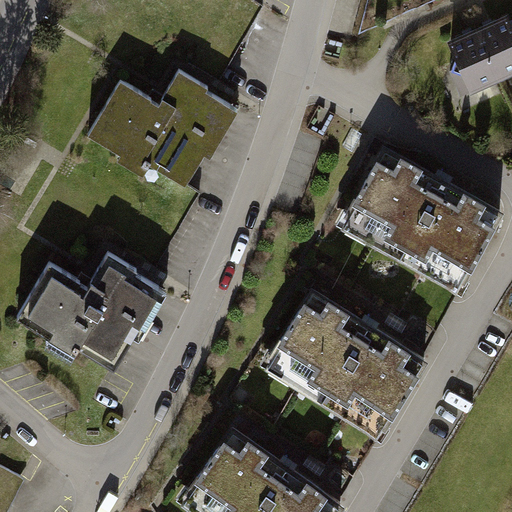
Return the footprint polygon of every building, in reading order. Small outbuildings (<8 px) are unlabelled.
[(511,35),(504,18),(474,31),(497,83),(511,76),(511,35)] [(474,31),(444,44),(452,62),(447,76),(460,80),(467,97),(497,83),(474,31)] [(205,86),(175,69),(157,101),(117,78),(85,132),(146,167),(148,163),(182,183),(203,148),(208,151),(233,107),(202,90),(205,86)] [(503,207),(381,139),(334,224),(457,291),(503,207)] [(133,267),(103,250),(85,282),(45,259),(13,314),(73,348),(76,345),(110,365),(130,330),(136,333),(161,289),(130,271),(133,267)] [(428,354),(309,280),(258,361),(376,436),(428,354)] [(334,511),(341,503),(233,427),(182,501),(197,511),(334,511)]
